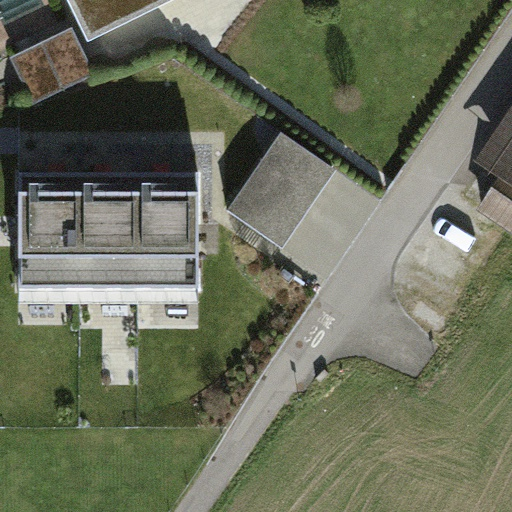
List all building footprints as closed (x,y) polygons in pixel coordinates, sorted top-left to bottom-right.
[(0,0),(0,56),(35,126),(83,101),(65,67),(150,24),(138,0),(0,0)] [(282,132),(229,211),(280,246),(334,168),(282,132)] [(511,166),(485,206),(511,224),(511,166)] [(83,174),(22,174),(21,287),(82,287),(83,174)] [(141,174),(83,174),(82,287),(141,287),(141,174)] [(199,174),(141,174),(141,287),(199,287),(199,174)]
